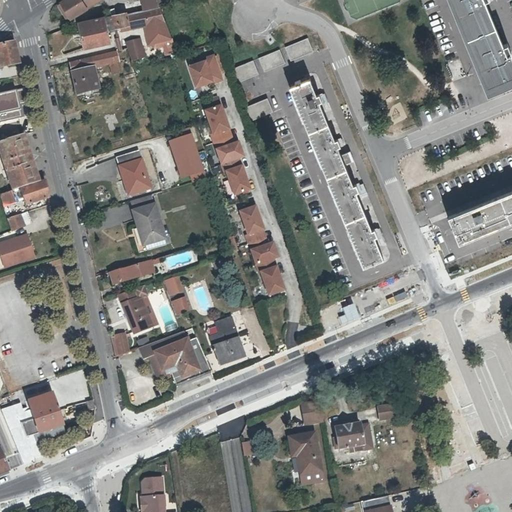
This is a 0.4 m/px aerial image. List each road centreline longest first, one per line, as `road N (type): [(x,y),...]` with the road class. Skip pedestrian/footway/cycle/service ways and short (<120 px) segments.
road 1 (residential): [(115,447),(22,13)]
road 2 (primary): [(441,304),(115,447)]
road 3 (residential): [(241,0),(326,30),(378,154)]
road 4 (residential): [(441,304),(466,373),(468,407),(511,444)]
road 5 (residential): [(378,154),(441,304)]
road 6 (residential): [(378,154),(511,100)]
